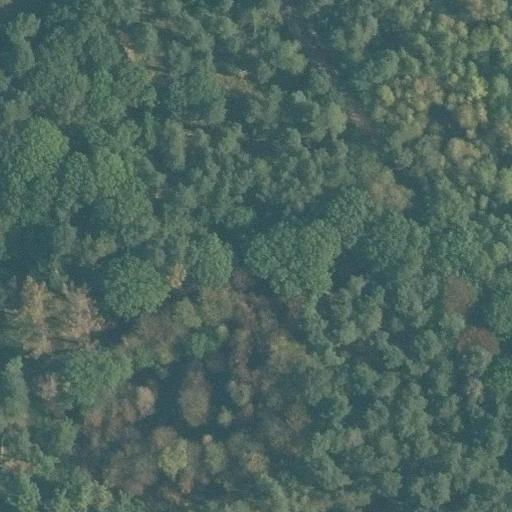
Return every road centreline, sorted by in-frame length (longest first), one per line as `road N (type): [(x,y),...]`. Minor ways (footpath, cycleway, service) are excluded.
road 1 (track): [(0,213),(412,235)]
road 2 (track): [(272,0),(412,235)]
road 3 (track): [(412,235),(511,356)]
